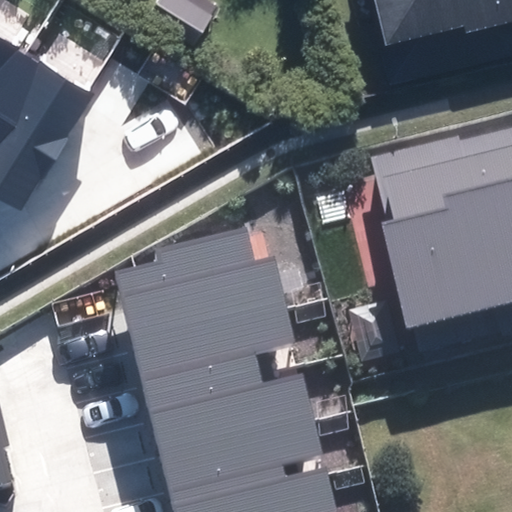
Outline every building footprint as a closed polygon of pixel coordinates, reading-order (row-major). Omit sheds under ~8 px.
[(210,0),(157,0),(149,15),(206,48),(228,10),(210,0)] [(511,0),(369,0),(381,46),(464,26),(466,33),(511,22),(511,0)] [(0,93),(25,53),(0,36),(0,93)] [(0,197),(19,209),(91,93),(25,53),(0,93),(0,197)] [(190,77),(105,126),(144,194),(229,144),(190,77)] [(421,356),(511,333),(511,118),(371,157),(386,221),(381,223),(406,328),(413,327),(421,356)] [(131,340),(285,306),(274,258),(255,262),(247,228),(156,249),(159,261),(116,271),(123,307),(131,340)] [(145,397),(259,369),(255,353),(295,343),(285,306),(131,340),(145,397)] [(160,455),(315,417),(304,373),(263,383),(259,369),(145,397),(160,455)] [(0,483),(11,481),(4,448),(10,446),(0,405),(0,483)] [(172,504),(285,476),(282,465),(324,454),(315,417),(160,455),(172,504)] [(337,511),(326,468),(285,476),(172,504),(173,511),(337,511)]
